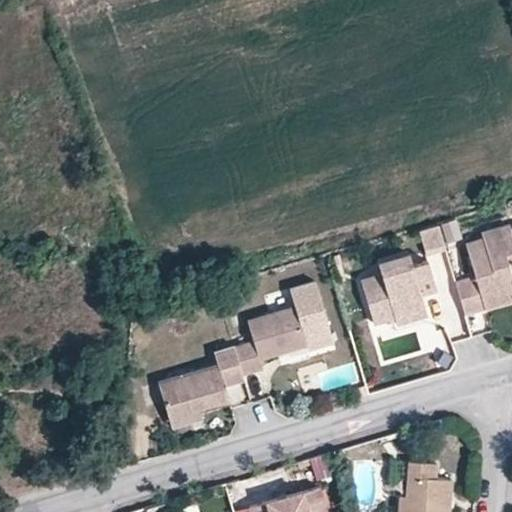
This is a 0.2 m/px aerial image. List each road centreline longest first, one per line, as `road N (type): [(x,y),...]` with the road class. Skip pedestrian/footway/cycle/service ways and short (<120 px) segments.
road 1 (residential): [(57,511),(486,381)]
road 2 (residential): [(486,381),(500,427),(492,511)]
